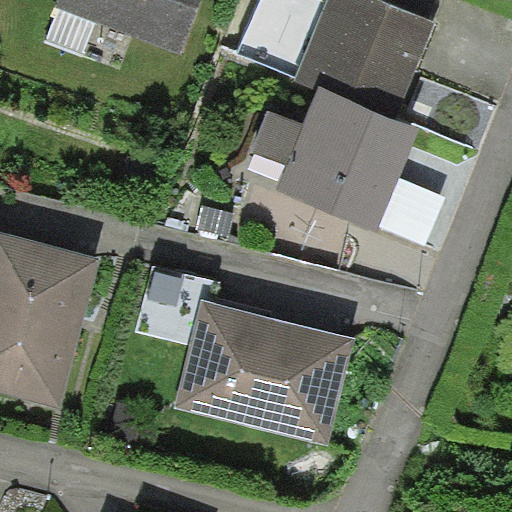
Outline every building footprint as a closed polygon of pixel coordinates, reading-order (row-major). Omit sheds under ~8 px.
[(59,0),(56,9),(182,56),(202,0),(59,0)] [(438,29),(372,0),(329,0),(291,88),(317,100),(320,92),(395,126),(438,29)] [(420,136),(395,126),(320,92),(317,100),(305,127),(287,167),(277,189),(377,233),(380,226),(401,178),(420,136)] [(287,167),(305,127),(269,113),(253,155),(287,167)] [(446,197),(401,178),(380,226),(427,245),(446,197)] [(47,248),(0,235),(0,393),(61,410),(100,262),(47,248)] [(262,320),(202,305),(177,409),(328,446),(353,342),(262,320)]
